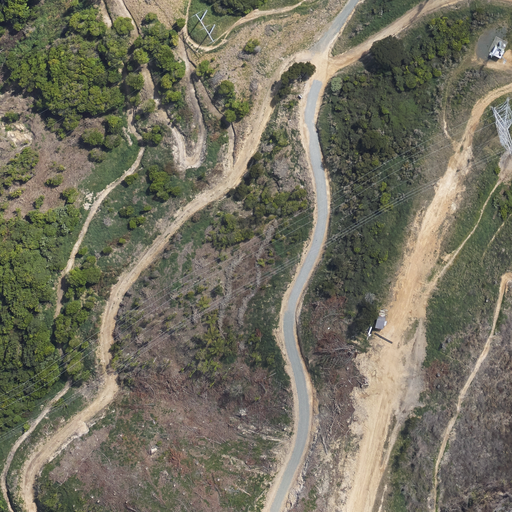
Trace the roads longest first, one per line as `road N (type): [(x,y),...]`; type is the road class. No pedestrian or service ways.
road 1 (track): [(323,55),(290,62),(234,175),(185,213),(125,282),(106,344),(109,393),(28,472),(32,511)]
road 2 (track): [(274,511),(302,435),(288,315),(320,228),(311,103),(323,55),(351,0)]
road 3 (track): [(511,84),(481,95),(424,231),(360,511)]
road 4 (track): [(320,65),(363,50),(412,11),(440,0)]
